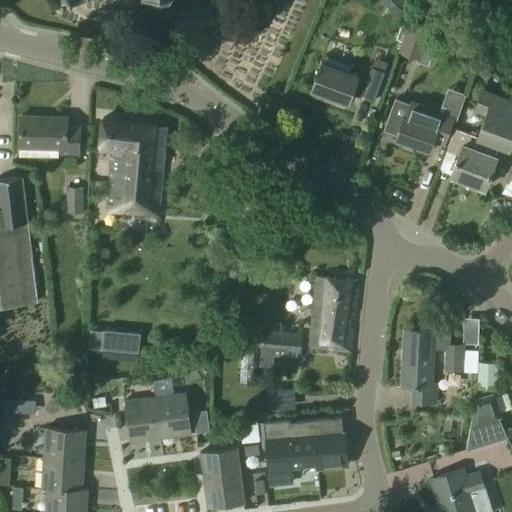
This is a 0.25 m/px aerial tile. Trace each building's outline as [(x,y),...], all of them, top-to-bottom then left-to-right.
[(406,0),(388,0),(386,3),(397,16),(410,4),(406,0)] [(432,17),(417,4),(417,3),(412,17),(409,16),(397,52),(423,61),(435,25),(430,24),(432,17)] [(367,79),(321,62),(311,88),(347,102),(353,87),(376,96),(385,71),(371,66),(367,79)] [(478,136),(498,145),(509,149),(511,141),(511,117),(510,116),(511,111),(511,101),(482,90),(475,109),(486,113),(478,136)] [(412,101),(411,104),(395,98),(384,130),(396,134),(395,136),(401,139),(400,143),(427,153),(428,149),(429,149),(432,140),(443,144),(453,116),(412,101)] [(67,117),(21,115),(20,146),(60,147),(59,155),(79,156),(80,127),(67,126),(67,117)] [(168,124),(103,117),(100,149),(111,150),(107,211),(158,217),(168,124)] [(494,156),(498,145),(478,136),(454,127),(446,150),(447,150),(447,149),(448,145),(460,150),(451,175),(485,188),(497,157),(494,156)] [(0,305),(36,301),(21,176),(0,179),(0,305)] [(84,212),(83,186),(66,186),(66,212),(84,212)] [(359,279),(316,274),(307,347),(351,351),(353,326),(349,325),(350,314),(355,313),(359,279)] [(447,349),(446,370),(477,372),(478,350),(462,349),(463,345),(450,345),(451,325),(420,323),(419,330),(404,329),(401,385),(413,386),(412,401),(435,402),(436,382),(431,382),(433,348),(447,349)] [(104,330),(102,349),(137,352),(138,353),(140,331),(104,328),(104,330)] [(302,335),(265,331),(261,366),(272,367),(274,355),(297,357),(298,352),(300,352),(302,335)] [(478,361),(476,378),(478,378),(497,419),(511,412),(511,400),(507,385),(500,388),(497,388),(498,361),(478,361)] [(478,378),(476,378),(472,409),(471,428),(497,419),(478,378)] [(296,408),(294,387),(264,389),(265,410),(296,408)] [(185,392),(155,396),(161,437),(191,433),(185,392)] [(76,396),(67,399),(70,409),(79,405),(76,396)] [(104,396),(93,398),(94,407),(106,405),(104,396)] [(131,441),(161,437),(155,396),(125,400),(131,441)] [(2,398),(1,411),(13,412),(14,399),(2,398)] [(346,466),(342,417),(290,422),(290,419),(264,422),(269,471),(291,469),(291,466),(317,464),(318,468),(346,466)] [(242,440),(259,439),(258,419),(241,420),(242,440)] [(44,457),(84,460),(86,430),(46,427),(44,457)] [(204,480),(241,475),(237,447),(200,452),(204,480)] [(0,457),(0,467),(10,469),(10,458),(0,457)] [(82,488),(84,460),(44,457),(42,487),(47,488),(47,487),(82,489),(82,488)] [(464,474),(462,468),(431,478),(440,509),(446,507),(447,511),(493,511),(480,469),(464,474)] [(241,475),(204,480),(208,507),(245,502),(241,475)] [(47,487),(47,488),(45,511),(85,511),(87,489),(82,488),(82,489),(47,487)]
